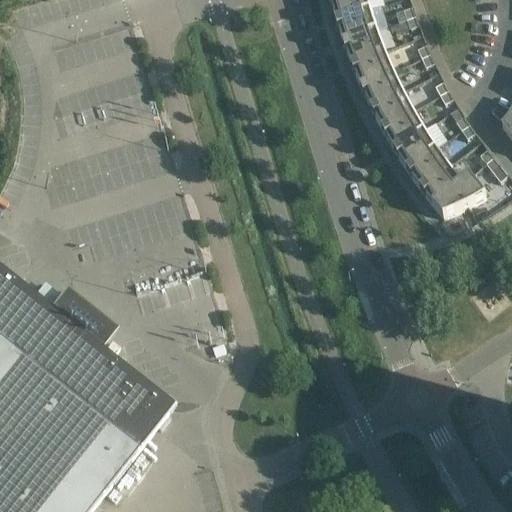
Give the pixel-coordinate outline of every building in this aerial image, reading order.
[(336,25),(370,15),(368,8),(366,0),(338,0),(329,2),(332,14),(336,25)] [(406,25),(416,22),(412,13),(403,16),(406,25)] [(343,47),(377,36),(372,22),(370,15),(336,25),(338,32),(343,47)] [(416,22),(406,25),(409,35),(419,31),(416,22)] [(351,69),(384,56),(381,46),(377,36),(343,47),(347,58),(351,69)] [(421,64),(430,60),(426,51),(417,55),(421,64)] [(360,91),(393,77),(387,63),(384,56),(351,69),(355,80),(360,91)] [(430,60),(421,64),(425,73),(434,69),(430,60)] [(370,113),(403,97),(398,87),(393,77),(360,91),(365,102),(370,113)] [(440,101),(448,96),(444,87),(435,92),(440,101)] [(448,96),(440,101),(444,110),(453,105),(448,96)] [(381,134),(413,116),(408,107),(403,97),(370,113),(377,127),(381,134)] [(393,154),(424,135),(418,126),(413,116),(381,134),(387,144),(393,154)] [(511,120),(510,119),(505,126),(501,131),(506,137),(510,142),(511,144),(511,120)] [(461,136),(470,131),(464,122),(456,128),(461,136)] [(470,131),(461,136),(467,144),(475,139),(470,131)] [(406,174),(436,154),(428,141),(424,135),(393,154),(399,164),(406,174)] [(419,193),(448,172),(442,163),(436,154),(406,174),(412,184),(419,193)] [(486,169),(493,163),(487,155),(479,161),(486,169)] [(493,163),(486,169),(492,177),(500,171),(493,163)] [(462,189),(461,188),(454,180),(448,172),(419,193),(424,199),(434,212),(462,189)] [(462,189),(434,212),(443,223),(452,219),(459,216),(464,214),(468,212),(477,208),(486,202),(478,194),(468,182),(461,188),(462,189)] [(52,315),(0,273),(0,511),(92,511),(173,411),(99,352),(113,334),(66,297),(52,315)]
